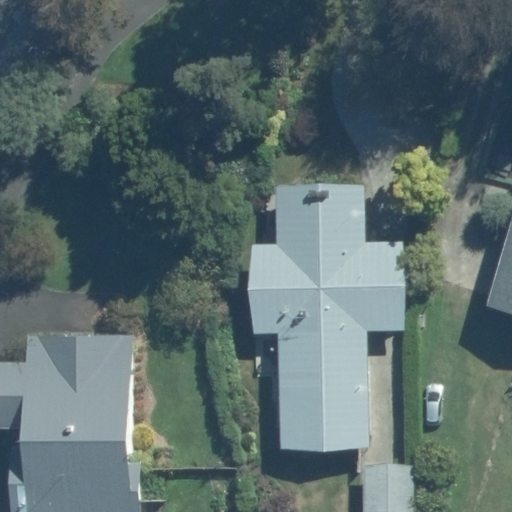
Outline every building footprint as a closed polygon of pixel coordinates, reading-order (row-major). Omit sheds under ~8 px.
[(0,92),(11,76),(0,69),(0,92)] [(258,334),(286,334),(285,447),(378,448),(379,328),(410,328),(411,240),(375,240),(375,186),(292,185),(291,246),(259,246),(258,334)] [(511,234),(493,297),(511,302),(511,234)] [(19,511),(137,511),(136,331),(34,333),(34,356),(0,356),(0,430),(19,431),(19,511)] [(416,511),(417,465),(368,465),(367,511),(416,511)]
